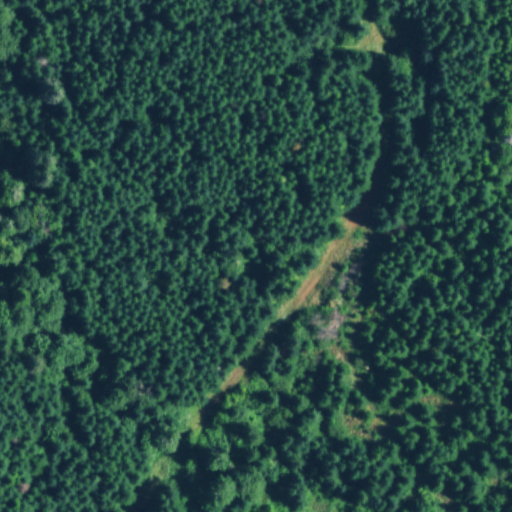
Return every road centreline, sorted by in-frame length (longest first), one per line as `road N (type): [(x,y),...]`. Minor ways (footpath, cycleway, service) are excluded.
road 1 (track): [(349,0),(375,176),(341,246),(167,450),(127,511)]
road 2 (track): [(295,294),(314,308),(400,511),(185,490),(190,422)]
